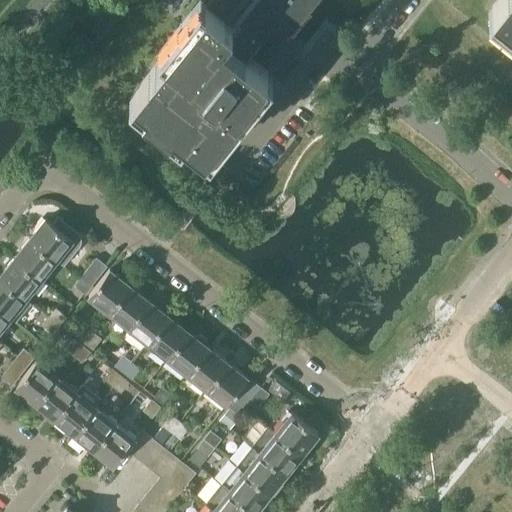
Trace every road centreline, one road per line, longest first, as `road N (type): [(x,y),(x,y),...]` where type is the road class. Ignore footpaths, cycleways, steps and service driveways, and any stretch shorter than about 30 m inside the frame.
road 1 (residential): [(0,217),(28,181),(44,175),(66,182),(375,425)]
road 2 (residential): [(352,61),(511,195)]
road 3 (residential): [(226,173),(333,45),(352,61)]
road 4 (residential): [(18,511),(54,468),(0,424)]
road 5 (residential): [(437,351),(511,253)]
